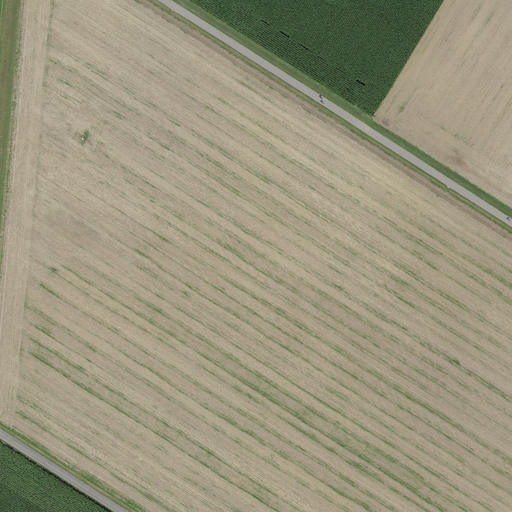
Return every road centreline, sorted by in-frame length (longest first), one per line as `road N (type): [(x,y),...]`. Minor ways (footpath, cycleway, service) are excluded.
road 1 (track): [(511,223),(164,0)]
road 2 (track): [(116,511),(0,440)]
